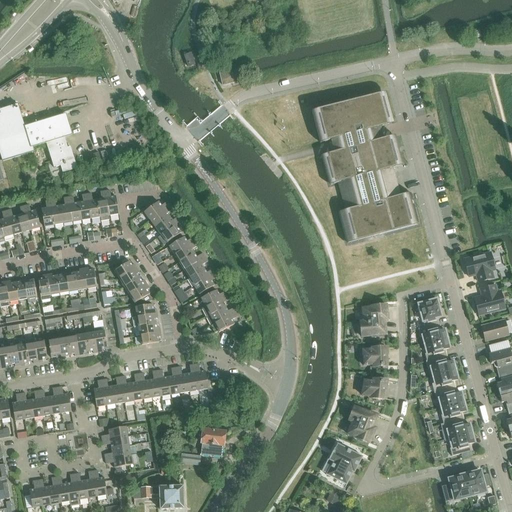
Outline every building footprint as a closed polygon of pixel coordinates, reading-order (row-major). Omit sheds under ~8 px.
[(191,54),(184,56),(188,69),(196,66),(191,54)] [(219,75),(222,87),(233,84),(230,72),(219,75)] [(326,142),(332,140),(332,143),(329,144),(331,151),(334,150),(335,153),(323,156),(331,185),(338,183),(346,211),(339,213),(347,242),(420,223),(412,194),(399,197),(392,169),(402,166),(395,137),(383,140),(383,137),(386,136),(385,132),(384,130),(381,130),(380,128),(385,126),(388,125),(391,125),(384,95),(380,96),(348,105),(315,113),(313,114),(313,115),(320,143),(323,143),(326,142)] [(63,173),(77,169),(72,152),(69,153),(64,138),(72,135),(65,115),(25,127),(17,104),(0,109),(0,156),(2,162),(32,152),(31,148),(46,143),(54,168),(61,166),(63,173)] [(102,164),(98,153),(93,154),(96,166),(102,164)] [(110,192),(105,193),(109,217),(110,217),(119,215),(116,198),(111,199),(110,192)] [(102,200),(97,201),(100,218),(101,222),(110,220),(110,217),(109,217),(105,193),(101,193),(102,200)] [(92,195),(87,196),(91,220),(100,218),(97,201),(93,202),(92,195)] [(83,203),(79,204),(82,221),(91,220),(87,196),(82,196),(83,203)] [(74,198),(68,199),(72,223),(82,221),(79,204),(75,205),(74,198)] [(65,206),(60,207),(63,224),(72,223),(68,199),(64,199),(65,206)] [(55,201),(50,202),(54,226),(63,224),(60,207),(56,208),(55,201)] [(45,227),(54,226),(50,202),(46,202),(47,209),(42,210),(45,227)] [(144,213),(150,221),(170,207),(167,203),(162,207),(159,203),(144,213)] [(31,231),(40,228),(36,211),(31,213),(29,206),(24,207),(31,231)] [(22,233),(31,231),(24,207),(20,209),(22,215),(17,216),(22,233)] [(173,211),(170,207),(150,221),(156,229),(170,218),(167,215),(173,211)] [(11,211),(6,212),(13,236),(22,233),(17,216),(13,217),(11,211)] [(4,220),(0,221),(0,224),(4,238),(5,242),(14,240),(6,212),(2,213),(4,220)] [(172,221),(170,218),(156,229),(161,236),(181,221),(178,218),(172,221)] [(184,226),(181,221),(161,236),(167,244),(181,233),(179,229),(184,226)] [(145,236),(140,240),(142,243),(144,245),(149,241),(145,236)] [(169,247),(174,256),(195,243),(193,239),(187,242),(184,238),(169,247)] [(198,247),(195,243),(174,256),(180,264),(195,254),(192,250),(198,247)] [(17,250),(11,252),(13,258),(19,257),(18,254),(17,251),(17,250)] [(8,253),(0,254),(0,260),(0,262),(10,259),(8,253)] [(491,253),(464,260),(469,278),(476,276),(478,283),(494,279),(492,272),(495,271),(491,253)] [(196,257),(195,254),(180,264),(184,271),(205,258),(203,254),(197,258),(196,257)] [(157,255),(152,257),(158,266),(162,263),(157,255)] [(208,262),(205,258),(184,271),(189,279),(204,270),(202,266),(208,262)] [(114,272),(119,280),(136,269),(134,265),(132,267),(130,262),(114,272)] [(165,264),(159,268),(162,273),(163,274),(169,270),(165,264)] [(89,269),(84,270),(87,289),(97,288),(94,270),(89,271),(89,269)] [(139,274),(136,269),(119,280),(124,287),(139,278),(137,275),(139,274)] [(79,273),(75,273),(78,291),(87,289),(84,270),(79,270),(79,273)] [(207,273),(204,270),(189,279),(194,287),(215,274),(213,270),(207,273)] [(70,272),(65,273),(69,292),(78,291),(75,273),(71,274),(70,272)] [(61,276),(56,276),(59,294),(69,292),(65,273),(61,273),(61,276)] [(170,273),(164,276),(168,282),(173,279),(170,273)] [(218,278),(215,274),(194,287),(199,296),(214,286),(212,282),(218,278)] [(52,275),(47,276),(50,295),(51,295),(59,294),(56,276),(53,277),(52,275)] [(51,299),(51,295),(50,295),(47,276),(42,276),(43,279),(38,279),(42,301),(51,299)] [(142,282),(139,278),(124,287),(129,296),(146,285),(144,281),(142,282)] [(29,279),(24,280),(27,300),(37,298),(34,280),(29,281),(29,279)] [(173,279),(168,282),(171,287),(176,283),(173,279)] [(20,283),(15,283),(18,301),(27,300),(24,280),(19,280),(20,283)] [(11,282),(5,283),(10,307),(9,303),(18,301),(15,283),(11,284),(11,282)] [(1,286),(0,285),(0,307),(0,308),(10,307),(5,283),(1,283),(1,286)] [(149,289),(146,285),(129,296),(135,304),(141,300),(143,303),(152,301),(148,295),(150,295),(147,291),(149,289)] [(482,297),(474,299),(479,316),(505,309),(501,292),(497,293),(495,286),(480,290),(482,297)] [(181,288),(174,292),(178,298),(185,293),(184,292),(181,288)] [(201,299),(205,308),(206,308),(228,297),(225,292),(219,296),(217,291),(201,299)] [(185,293),(178,298),(181,303),(188,299),(185,293)] [(230,301),(228,297),(206,308),(205,308),(202,310),(206,318),(226,308),(224,304),(230,301)] [(437,300),(418,305),(424,328),(418,330),(419,330),(438,325),(436,319),(441,318),(437,300)] [(135,308),(137,319),(157,316),(156,310),(154,310),(153,305),(135,308)] [(385,322),(388,322),(387,306),(371,307),(371,308),(362,309),(363,322),(363,323),(385,321),(385,322)] [(228,312),(226,308),(206,318),(211,326),(236,313),(234,309),(228,312)] [(239,317),(236,313),(211,326),(215,334),(218,332),(219,333),(235,325),(232,321),(239,317)] [(158,319),(157,316),(137,319),(139,328),(156,325),(155,320),(158,319)] [(385,321),(363,323),(363,322),(360,322),(361,338),(386,336),(385,322),(385,321)] [(504,321),(482,327),(485,342),(508,336),(508,334),(511,333),(511,330),(509,321),(505,322),(504,321)] [(139,328),(134,328),(136,338),(140,337),(160,334),(159,328),(157,328),(156,325),(139,328)] [(438,325),(419,330),(420,338),(423,337),(425,346),(447,340),(445,330),(440,332),(438,325)] [(95,333),(98,353),(103,352),(102,350),(107,349),(104,328),(94,329),(95,333)] [(76,333),(66,334),(70,356),(75,355),(75,357),(80,356),(76,337),(76,333)] [(93,354),(98,353),(95,333),(86,335),(89,353),(93,352),(93,354)] [(66,357),(70,356),(66,334),(57,336),(61,359),(66,359),(66,357)] [(161,338),(160,334),(140,337),(142,346),(159,343),(158,338),(161,338)] [(84,353),(89,353),(86,335),(76,337),(80,356),(85,355),(84,353)] [(57,360),(61,359),(57,336),(48,337),(51,359),(56,358),(57,360)] [(33,364),(38,363),(35,344),(35,343),(34,339),(25,341),(28,363),(33,362),(33,364)] [(450,349),(447,340),(425,346),(427,354),(425,355),(427,361),(426,362),(446,357),(445,350),(450,349)] [(24,363),(28,363),(25,341),(16,343),(20,366),(25,366),(24,363)] [(45,342),(35,343),(35,344),(38,363),(43,362),(43,360),(48,359),(45,342)] [(15,367),(20,366),(16,343),(6,344),(10,366),(15,365),(15,367)] [(6,367),(10,366),(6,344),(0,345),(0,363),(1,370),(6,369),(6,367)] [(387,367),(387,348),(371,349),(371,351),(363,351),(363,366),(372,366),(372,368),(387,367)] [(496,363),(499,374),(511,370),(511,355),(510,350),(489,355),(491,364),(496,363)] [(455,371),(453,362),(448,363),(446,357),(426,362),(430,378),(455,371)] [(199,365),(195,366),(199,391),(208,390),(205,372),(201,373),(199,365)] [(191,374),(187,375),(190,393),(199,391),(195,366),(189,366),(191,374)] [(181,368),(176,369),(180,394),(190,393),(187,375),(182,376),(181,368)] [(172,377),(168,378),(171,396),(180,394),(176,369),(171,369),(172,377)] [(511,370),(499,374),(501,384),(497,385),(499,394),(511,390),(511,370)] [(162,371),(157,372),(162,397),(171,396),(168,378),(163,379),(162,371)] [(458,380),(455,371),(430,378),(434,394),(435,394),(455,388),(453,382),(458,380)] [(154,381),(150,381),(153,399),(162,397),(157,372),(152,373),(154,381)] [(144,374),(139,375),(143,401),(153,399),(150,381),(145,382),(144,374)] [(135,384),(131,384),(134,402),(143,401),(139,375),(134,376),(135,384)] [(125,377),(120,378),(125,404),(134,402),(131,384),(126,385),(125,377)] [(117,387),(112,388),(115,405),(125,404),(120,378),(116,379),(117,387)] [(107,380),(102,381),(106,407),(115,405),(112,388),(108,388),(107,380)] [(370,399),(385,400),(387,382),(372,380),(372,382),(363,381),(362,396),(370,397),(370,399)] [(97,409),(106,407),(102,381),(97,382),(98,390),(94,391),(97,409)] [(62,388),(58,389),(62,414),(72,413),(69,395),(64,396),(62,388)] [(439,409),(464,403),(461,393),(456,395),(455,388),(435,394),(437,401),(439,400),(441,408),(439,409)] [(54,398),(50,398),(53,416),(62,414),(58,389),(53,390),(54,398)] [(511,390),(499,394),(502,403),(506,402),(509,411),(511,410),(511,390)] [(44,391),(39,392),(44,418),(53,416),(50,398),(45,399),(44,391)] [(36,401),(31,402),(34,419),(44,418),(39,392),(35,393),(36,401)] [(26,394),(21,395),(25,421),(34,419),(31,402),(27,402),(26,394)] [(16,422),(25,421),(21,395),(16,396),(17,404),(13,405),(16,422)] [(3,400),(0,400),(0,410),(2,421),(11,419),(8,401),(3,402),(3,400)] [(464,403),(439,409),(443,425),(463,420),(461,413),(466,412),(464,403)] [(349,421),(352,422),(372,429),(372,428),(377,416),(354,407),(349,421)] [(108,419),(99,420),(100,427),(109,426),(108,419)] [(444,425),(441,426),(445,441),(472,434),(470,425),(465,426),(463,420),(443,425),(444,425)] [(356,438),(355,439),(370,444),(375,430),(372,428),(372,429),(352,422),(347,435),(356,438)] [(102,437),(102,442),(128,437),(126,428),(109,431),(110,436),(102,437)] [(222,457),(223,447),(224,447),(225,433),(203,430),(202,444),(203,444),(202,455),(222,457)] [(474,443),(472,434),(445,441),(445,443),(450,442),(452,450),(450,450),(452,457),(471,452),(470,445),(474,443)] [(111,445),(112,450),(130,447),(128,437),(102,442),(103,447),(111,445)] [(362,457),(337,444),(319,478),(327,482),(326,482),(343,491),(353,473),(354,474),(362,457)] [(105,455),(106,461),(131,456),(130,447),(112,450),(113,454),(105,455)] [(131,456),(106,461),(106,465),(114,463),(115,469),(116,469),(118,480),(123,479),(121,468),(138,465),(136,455),(131,456)] [(199,466),(200,457),(182,455),(181,464),(199,466)] [(90,481),(86,482),(88,499),(98,498),(93,472),(88,473),(90,481)] [(98,472),(93,472),(98,498),(107,496),(113,495),(112,489),(106,491),(105,482),(104,479),(99,480),(98,472)] [(486,493),(480,472),(465,476),(470,497),(486,493)] [(72,484),(67,485),(70,502),(71,508),(80,506),(79,501),(75,475),(70,476),(72,484)] [(80,475),(75,475),(79,501),(88,499),(86,482),(81,483),(80,475)] [(465,476),(449,480),(455,501),(470,497),(465,476)] [(61,478),(56,479),(61,504),(70,502),(67,485),(63,486),(61,478)] [(53,487),(48,488),(51,506),(61,504),(56,479),(51,479),(53,487)] [(43,481),(38,482),(42,507),(51,506),(48,488),(44,489),(43,481)] [(33,509),(42,507),(38,482),(33,483),(35,491),(30,491),(33,509)] [(141,489),(135,489),(135,499),(151,498),(151,495),(160,495),(161,510),(184,509),(183,487),(160,488),(151,489),(151,488),(141,489)] [(331,491),(326,500),(335,505),(340,496),(331,491)] [(494,497),(487,499),(490,507),(496,505),(494,497)]
